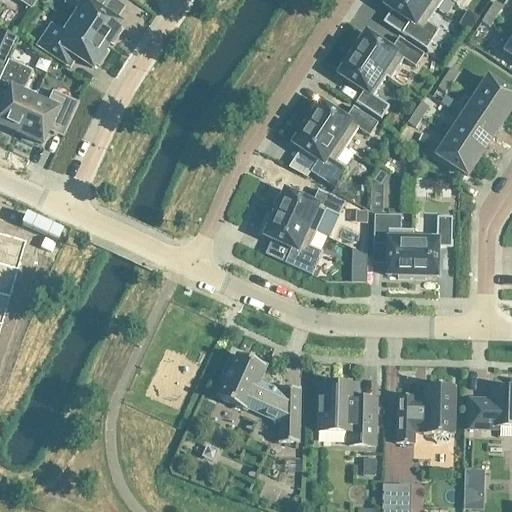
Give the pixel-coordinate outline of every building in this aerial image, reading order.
[(15,0),(30,10),(36,0),(15,0)] [(71,23),(106,47),(108,44),(112,46),(122,31),(118,29),(121,25),(105,15),(104,10),(111,0),(110,0),(66,0),(64,4),(76,11),(77,14),(71,23)] [(435,10),(419,0),(387,0),(383,6),(408,22),(401,34),(426,51),(439,31),(427,23),(435,10)] [(419,0),(435,10),(443,15),(451,3),(456,6),(459,0),(419,0)] [(480,23),(488,28),(501,8),(494,3),(480,23)] [(106,47),(71,23),(65,32),(62,33),(50,25),(36,47),(64,65),(71,55),(92,69),(94,65),(98,67),(108,52),(104,50),(106,47)] [(349,53),(386,77),(390,80),(403,60),(414,68),(423,55),(398,39),(390,50),(365,34),(359,43),(356,41),(349,53)] [(386,77),(349,53),(341,64),(343,66),(337,75),(363,92),(355,104),(380,120),(388,107),(373,97),(386,77)] [(7,61),(4,68),(0,76),(0,102),(3,104),(0,110),(0,126),(18,134),(36,95),(24,89),(32,72),(7,61)] [(450,68),(437,89),(444,94),(458,74),(450,68)] [(474,99),(504,119),(511,107),(511,95),(487,79),(474,99)] [(36,95),(18,134),(42,145),(50,125),(65,132),(78,103),(52,92),(46,104),(34,99),(36,95)] [(474,99),(461,118),(492,138),(504,119),(474,99)] [(311,111),(303,122),(344,149),(357,130),(368,137),(377,124),(352,108),(344,120),(319,103),(313,112),(311,111)] [(420,103),(406,123),(414,129),(427,108),(420,103)] [(461,118),(449,137),(479,157),(492,138),(461,118)] [(344,149),(303,122),(295,134),(298,136),(292,145),(317,161),(309,173),(334,189),(347,170),(335,162),(344,149)] [(479,157),(449,137),(436,157),(466,177),(479,157)] [(276,200),(271,213),(315,233),(325,212),(338,218),(344,203),(317,191),(311,204),(284,191),(279,201),(276,200)] [(315,233),(271,213),(265,226),(268,227),(263,237),(291,249),(284,264),(311,277),(322,253),(309,247),(315,233)] [(400,217),(389,217),(373,216),(372,246),(386,246),(386,276),(396,277),(396,280),(411,280),(412,236),(412,231),(399,231),(400,217)] [(435,236),(412,236),(411,280),(425,280),(425,277),(435,278),(436,248),(450,248),(451,218),(436,218),(435,236)] [(0,263),(17,269),(25,240),(0,232),(0,263)] [(496,262),(511,260),(509,248),(494,250),(496,262)] [(0,293),(9,297),(17,269),(0,263),(0,293)] [(5,310),(9,297),(0,293),(0,323),(1,324),(5,310)] [(298,390),(279,390),(279,391),(280,391),(280,393),(258,383),(264,368),(236,355),(233,363),(229,361),(222,375),(227,377),(217,399),(245,412),(246,409),(279,424),(279,442),(278,442),(278,443),(297,444),(297,443),(298,391),(298,392),(298,390)] [(372,368),(374,384),(384,383),(383,367),(372,368)] [(360,402),(354,402),(354,386),(318,385),(317,413),(312,413),(312,426),(317,426),(317,433),(348,434),(348,446),(373,447),(374,400),(360,400),(360,402)] [(395,443),(395,444),(413,445),(413,443),(413,433),(422,433),(422,434),(422,435),(432,436),(432,441),(436,445),(446,445),(449,441),(450,436),(453,436),(453,435),(452,435),(453,389),(454,389),(454,388),(423,387),(423,389),(424,389),(423,403),(414,403),(414,399),(414,398),(396,397),(396,399),(395,443)] [(511,428),(511,389),(492,389),(492,402),(468,401),(468,430),(498,431),(498,428),(511,428)] [(479,471),(462,475),(466,487),(482,482),(479,471)] [(382,487),(381,511),(408,511),(409,487),(382,487)]
